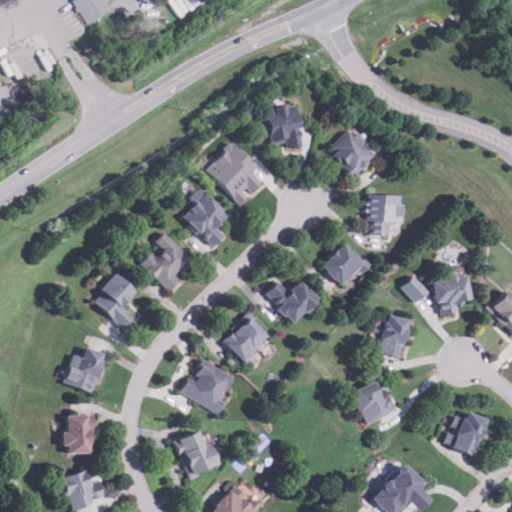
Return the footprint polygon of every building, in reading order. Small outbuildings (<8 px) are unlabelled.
[(71,0),(83,23),(107,10),(101,0),(71,0)] [(283,148),(298,146),(293,107),(281,109),(280,100),(260,103),(265,145),(282,142),(283,148)] [(324,150),(350,176),(372,154),(346,128),(324,150)] [(223,215),(199,191),(176,214),(209,246),(221,234),(212,226),(223,215)] [(394,205),(395,195),(365,194),(363,233),(387,235),(388,205),(394,205)] [(137,262),(163,289),(190,262),(160,231),(150,241),(154,245),(137,262)] [(361,263),(340,241),(317,264),(339,286),(361,263)] [(130,292),(110,273),(95,288),(99,292),(91,300),(119,328),(130,317),(117,305),(130,292)] [(413,302),(426,291),(411,274),(398,286),(413,302)] [(435,315),(454,312),(452,302),(467,299),(462,274),(429,279),(435,315)] [(261,293),(289,322),(314,298),(296,279),(282,292),(273,282),(261,293)] [(511,334),(511,294),(504,286),(483,307),(511,335),(511,334)] [(404,317),(384,312),(382,322),(377,321),(370,351),(396,357),(404,317)] [(241,362),(265,338),(244,316),(220,340),(241,362)] [(69,354),(60,383),(88,391),(100,351),(82,345),(78,357),(69,354)] [(231,378),(198,359),(188,377),(185,375),(176,391),(212,411),(231,378)] [(346,393),(361,424),(390,410),(374,378),(346,393)] [(469,455),(484,418),(463,410),(460,418),(451,414),(440,443),(469,455)] [(86,453),(86,414),(61,414),(61,453),(86,453)] [(185,477),(212,467),(199,430),(171,440),(185,477)] [(367,497),(383,511),(392,511),(403,501),(415,511),(426,499),(414,489),(420,483),(398,463),(367,497)] [(94,482),(85,485),(80,470),(56,478),(66,510),(100,499),(94,482)] [(206,511),(250,511),(255,507),(230,485),(206,511)]
